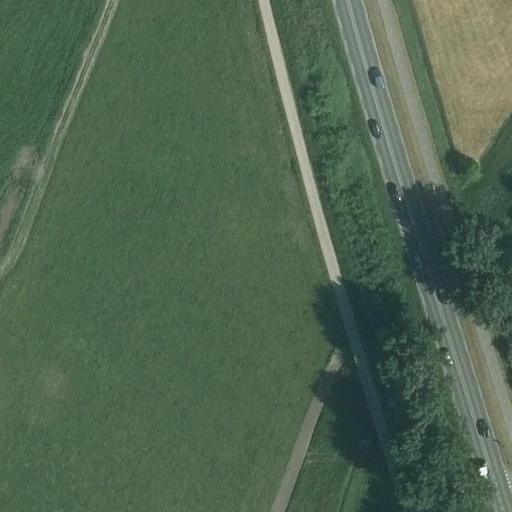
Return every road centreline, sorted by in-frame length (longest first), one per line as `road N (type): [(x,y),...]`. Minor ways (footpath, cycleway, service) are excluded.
road 1 (unclassified): [(408,511),(329,253),(267,0)]
road 2 (primary): [(497,493),(350,0)]
road 3 (track): [(110,0),(0,276)]
